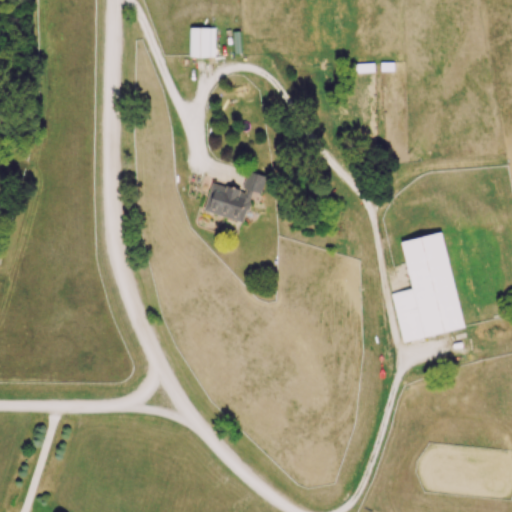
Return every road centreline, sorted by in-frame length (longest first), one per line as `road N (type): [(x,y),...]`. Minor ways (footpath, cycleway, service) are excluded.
road 1 (track): [(333,511),(348,493),(398,356),(364,203),(253,66),(215,71),(187,120),(136,18),(115,3)]
road 2 (residential): [(115,0),(111,216),(123,275),(173,397),(237,465),(299,511)]
road 3 (residential): [(0,405),(136,406),(173,397)]
